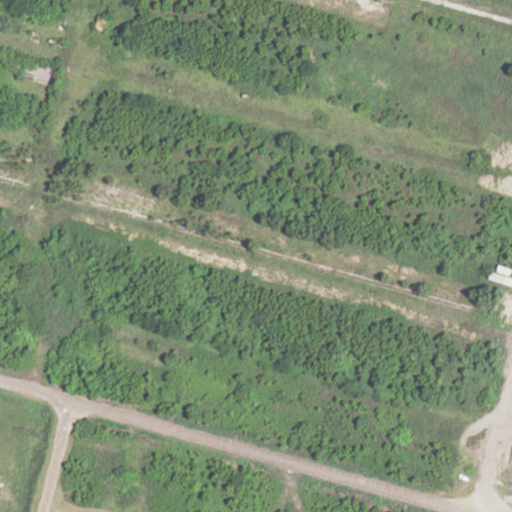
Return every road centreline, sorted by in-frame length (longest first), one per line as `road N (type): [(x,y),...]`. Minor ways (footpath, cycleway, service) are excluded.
road 1 (residential): [(459,511),(0,379)]
road 2 (residential): [(511,388),(475,511)]
